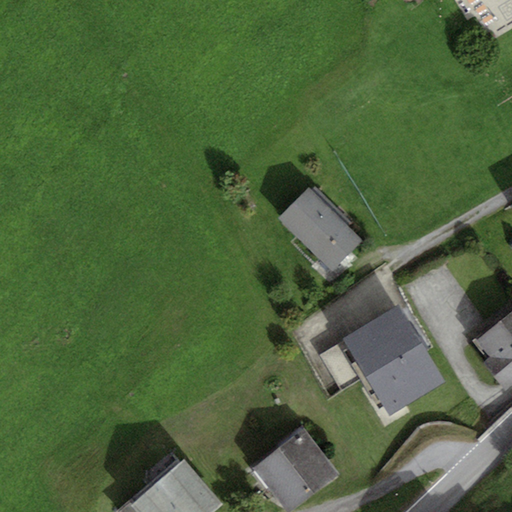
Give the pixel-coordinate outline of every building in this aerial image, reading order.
[(364,247),(314,197),(284,226),(334,276),(364,247)] [(446,387),(400,311),(322,358),(342,392),(363,379),(389,421),(446,387)] [(511,311),(474,341),(508,385),(511,381),(511,311)] [(310,435),(258,475),(286,511),(297,511),(343,478),(310,435)] [(185,466),(135,511),(136,511),(223,511),(225,511),(185,466)]
